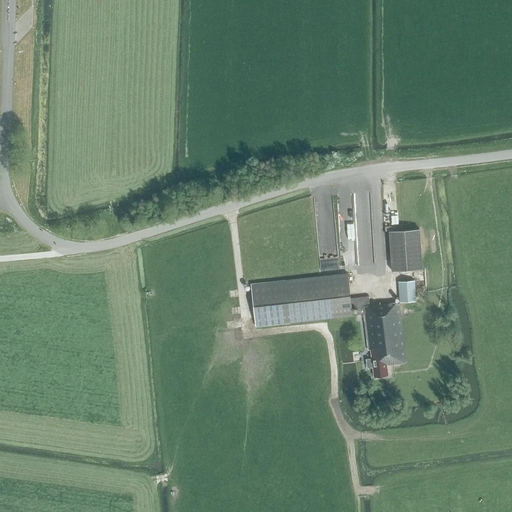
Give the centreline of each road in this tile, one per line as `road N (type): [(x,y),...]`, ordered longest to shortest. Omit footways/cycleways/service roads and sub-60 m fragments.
road 1 (unclassified): [(511,154),(316,179),(122,241),(72,248)]
road 2 (unclassified): [(72,248),(42,236),(11,206),(4,160)]
